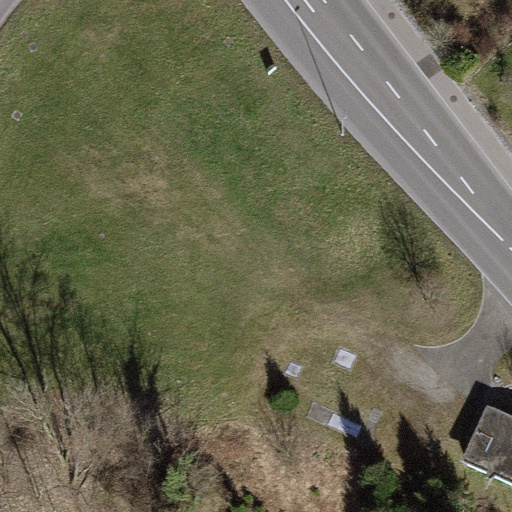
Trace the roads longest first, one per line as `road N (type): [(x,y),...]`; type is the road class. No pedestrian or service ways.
road 1 (secondary): [(511,253),(305,0)]
road 2 (track): [(511,311),(445,381),(425,384),(347,332)]
